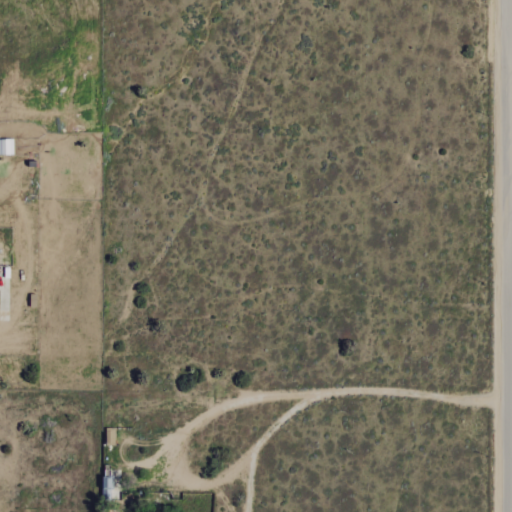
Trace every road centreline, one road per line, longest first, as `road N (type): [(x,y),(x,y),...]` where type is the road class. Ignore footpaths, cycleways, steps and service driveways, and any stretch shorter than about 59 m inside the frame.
road 1 (residential): [(506,511),(503,0)]
road 2 (track): [(243,511),(257,432),(318,384),(506,390)]
road 3 (track): [(318,384),(211,400),(179,420),(169,453),(193,473),(230,465),(251,447)]
